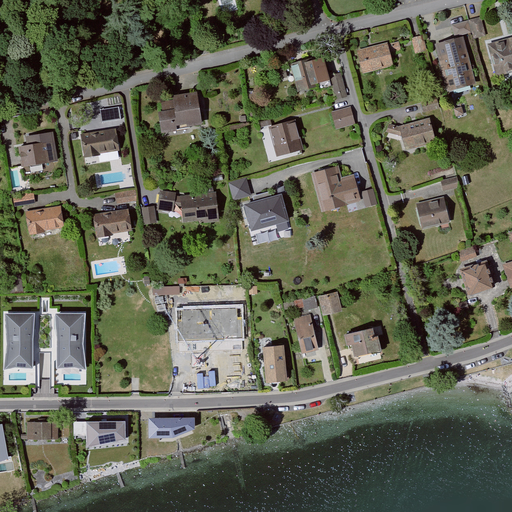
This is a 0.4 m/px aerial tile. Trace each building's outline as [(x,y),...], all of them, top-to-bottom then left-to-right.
[(454,36),(474,31),(475,38),(486,36),(482,17),(451,24),(454,36)] [(423,35),(412,38),(416,54),(427,51),(423,35)] [(463,37),(435,45),(447,92),(476,84),(463,37)] [(511,38),(488,45),(497,77),(511,72),(511,38)] [(399,42),(389,45),(391,53),(401,51),(399,42)] [(389,45),(358,52),(363,72),(394,65),(391,53),(389,45)] [(312,61),(292,66),(301,96),(321,90),(312,61)] [(334,98),(345,97),(343,74),(332,74),(334,98)] [(200,97),(158,103),(163,139),(205,134),(200,97)] [(330,113),(336,130),(355,125),(350,107),(330,113)] [(462,107),(454,109),(456,116),(463,115),(462,107)] [(104,124),(125,121),(123,110),(103,113),(104,124)] [(436,142),(429,119),(400,127),(389,124),(387,132),(401,136),(406,151),(436,142)] [(296,123),(272,130),(280,160),(304,154),(296,123)] [(116,130),(80,136),(84,157),(120,151),(116,130)] [(26,146),(19,148),(22,168),(58,162),(53,132),(25,137),(26,146)] [(338,168),(313,175),(324,211),(360,200),(353,176),(341,179),(338,168)] [(441,181),(443,192),(459,188),(457,177),(441,181)] [(233,200),(251,195),(246,178),(228,183),(233,200)] [(117,205),(137,201),(135,190),(115,193),(117,205)] [(373,190),(362,193),(366,207),(377,204),(373,190)] [(176,193),(160,191),(157,211),(173,213),(176,193)] [(14,207),(35,204),(34,192),(12,196),(14,207)] [(216,192),(180,196),(183,223),(219,219),(216,192)] [(281,195),(243,205),(250,233),(288,223),(281,195)] [(445,199),(416,206),(422,230),(451,223),(445,199)] [(61,207),(25,213),(28,234),(65,228),(61,207)] [(142,208),(144,225),(156,224),(154,207),(142,208)] [(128,211),(94,216),(97,236),(131,231),(128,211)] [(458,251),(462,262),(477,257),(473,246),(458,251)] [(511,262),(501,266),(510,292),(511,291),(511,262)] [(491,263),(460,271),(468,301),(499,293),(491,263)] [(180,287),(153,287),(153,296),(181,295),(180,287)] [(181,287),(181,302),(193,302),(193,287),(181,287)] [(340,295),(319,299),(324,323),(345,318),(340,295)] [(317,298),(295,299),(296,309),(317,308),(317,298)] [(34,316),(4,314),(6,345),(3,371),(15,369),(32,369),(34,316)] [(85,315),(55,314),(57,369),(74,369),(86,371),(82,346),(85,315)] [(313,316),(293,321),(302,358),(322,354),(313,316)] [(379,329),(347,335),(353,365),(385,359),(379,329)] [(286,344),(262,345),(264,382),(288,381),(286,344)] [(236,351),(211,350),(210,381),(235,382),(236,351)] [(84,435),(84,421),(74,421),(74,435),(84,435)] [(191,421),(149,421),(149,440),(173,440),(173,432),(182,432),(182,428),(191,428),(191,421)] [(63,424),(27,422),(26,445),(62,447),(63,424)] [(125,423),(86,424),(87,448),(125,441),(125,423)] [(6,430),(0,431),(0,459),(10,458),(6,430)]
